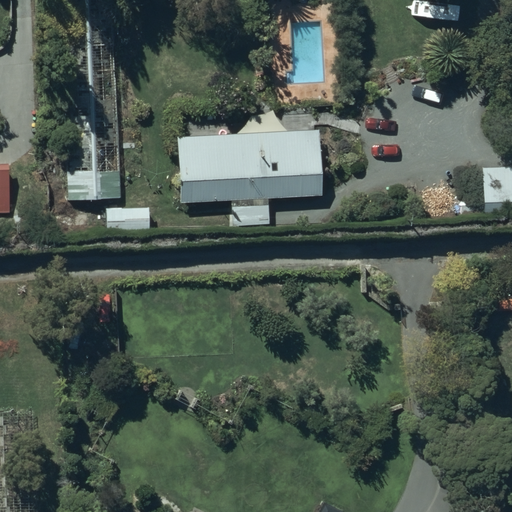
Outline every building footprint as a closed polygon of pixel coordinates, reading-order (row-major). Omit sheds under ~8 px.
[(321,126),(177,130),(179,199),(231,197),(232,224),(270,223),(269,194),(323,193),(321,126)] [(0,208),(11,208),(8,162),(0,161),(0,208)] [(511,162),(482,163),(483,211),(511,210),(511,162)] [(105,203),(105,226),(149,226),(149,203),(105,203)] [(37,511),(34,412),(0,412),(0,511),(37,511)] [(350,511),(324,498),(316,511),(350,511)]
